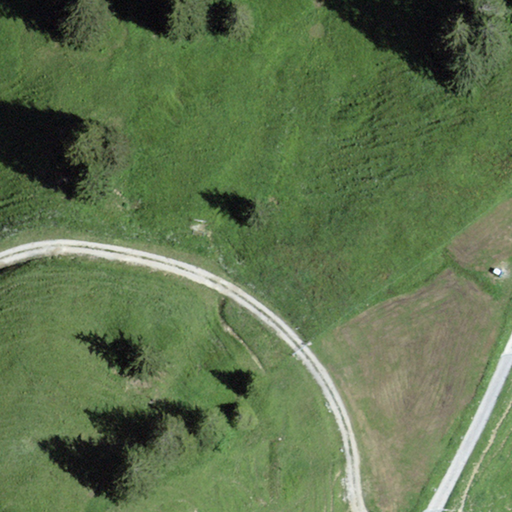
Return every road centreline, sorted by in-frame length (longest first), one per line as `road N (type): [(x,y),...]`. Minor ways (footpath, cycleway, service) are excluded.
road 1 (track): [(359,511),(337,410),(296,344),(232,293),(148,258),(66,245),(0,260)]
road 2 (track): [(511,353),(433,511)]
